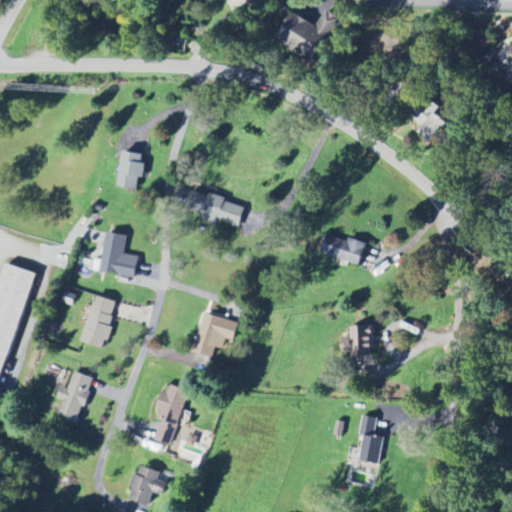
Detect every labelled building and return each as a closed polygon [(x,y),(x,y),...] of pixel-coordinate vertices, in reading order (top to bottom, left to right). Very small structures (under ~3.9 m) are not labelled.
[(313,63),(339,18),(327,11),(318,27),(292,13),(276,42),(313,63)] [(432,144),(449,125),(435,113),(439,108),(427,98),(411,116),(424,127),(419,133),(432,144)] [(118,188),(138,190),(139,179),(144,179),(145,165),(142,164),(143,155),(122,153),(118,188)] [(245,208),(191,191),(185,211),(203,217),(202,223),(216,227),(217,222),(239,229),(245,208)] [(100,273),(135,279),(139,257),(124,255),(128,237),(107,234),(100,273)] [(348,238),(346,243),(327,236),(320,253),(359,267),(367,245),(348,238)] [(82,343),(105,350),(118,303),(94,297),(82,343)] [(214,358),(216,349),(224,351),(226,340),(234,342),(239,323),(203,315),(194,354),(214,358)] [(352,359),(376,357),(376,341),(383,340),(383,326),(350,328),(351,337),(341,338),(342,354),(351,353),(352,359)] [(94,379),(74,373),(69,390),(64,388),(54,417),(79,425),(94,379)] [(171,447),(190,393),(170,386),(167,394),(162,392),(156,411),(164,413),(155,441),(171,447)] [(380,466),(385,437),(375,436),(378,419),(363,416),(360,436),(364,437),(360,462),(380,466)] [(161,474),(139,467),(128,501),(148,507),(153,494),(163,497),(167,484),(158,481),(161,474)]
